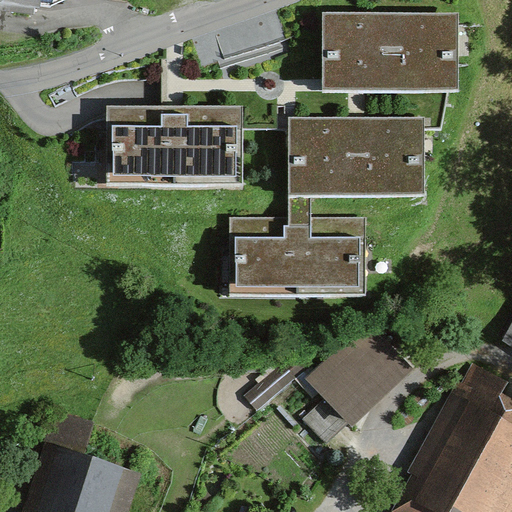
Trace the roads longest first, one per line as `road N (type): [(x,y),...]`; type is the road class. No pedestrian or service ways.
road 1 (residential): [(0,22),(36,25),(93,13),(124,23),(135,41)]
road 2 (residential): [(135,41),(76,65),(0,81)]
road 3 (residential): [(250,0),(135,41)]
